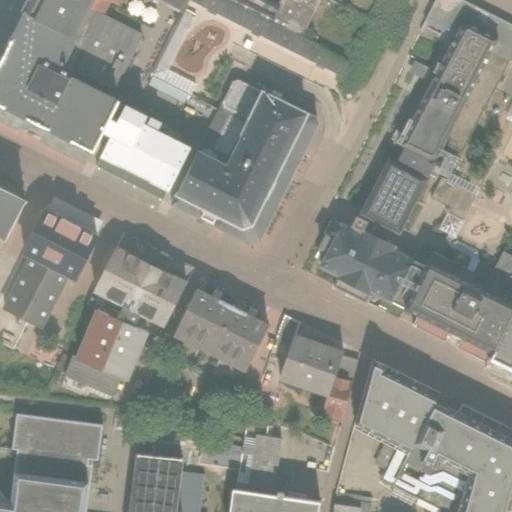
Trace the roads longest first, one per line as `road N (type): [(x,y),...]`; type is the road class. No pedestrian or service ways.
road 1 (residential): [(0,136),(268,269)]
road 2 (residential): [(268,269),(511,390)]
